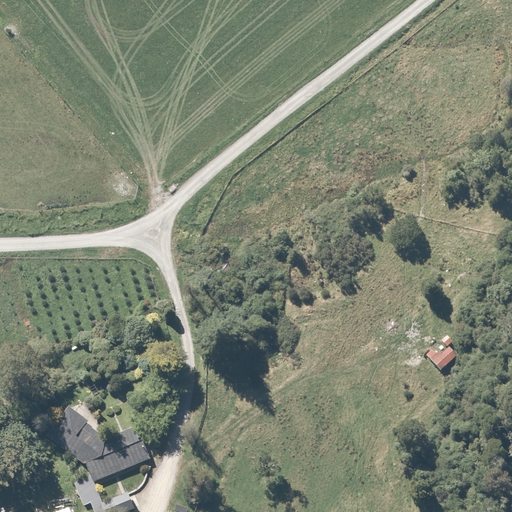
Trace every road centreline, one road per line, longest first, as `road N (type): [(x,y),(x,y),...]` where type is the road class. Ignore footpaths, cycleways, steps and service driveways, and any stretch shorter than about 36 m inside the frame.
road 1 (unclassified): [(423,0),(204,166),(171,207),(163,237),(189,373),(166,467),(144,511)]
road 2 (track): [(0,238),(93,234),(171,207)]
